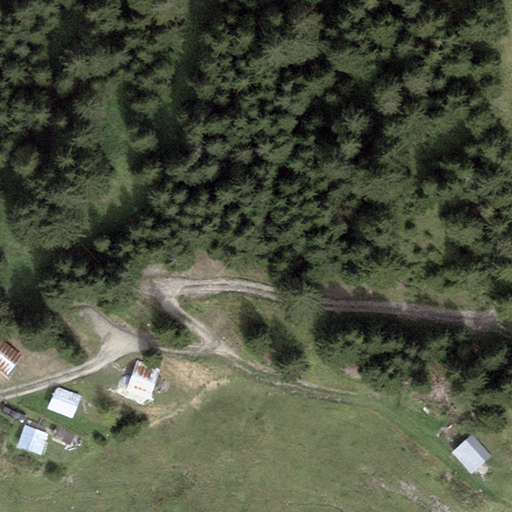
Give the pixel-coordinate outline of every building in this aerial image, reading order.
[(26,359),(5,343),(0,349),(0,366),(13,376),(26,359)] [(164,371),(142,365),(134,392),(156,398),(164,371)] [(87,400),(64,392),(58,409),(81,417),(87,400)] [(56,435),(33,429),(28,449),(51,455),(56,435)] [(496,459),(476,440),(460,456),(481,476),(496,459)]
